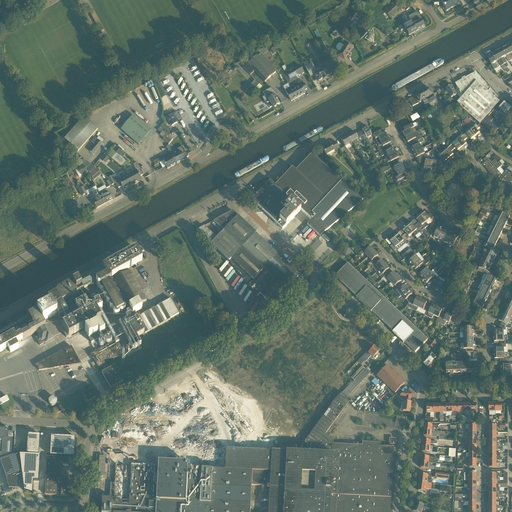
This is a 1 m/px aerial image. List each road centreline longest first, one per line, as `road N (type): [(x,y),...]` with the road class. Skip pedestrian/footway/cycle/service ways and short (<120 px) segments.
road 1 (unclassified): [(0,271),(197,161)]
road 2 (unclassified): [(253,130),(443,28)]
road 3 (unclassified): [(0,316),(183,216)]
road 4 (residential): [(483,319),(413,285),(377,244),(426,199)]
road 5 (residential): [(311,145),(473,57)]
road 6 (unclassified): [(95,427),(109,410),(246,333)]
road 7 (unclassified): [(423,387),(417,371),(335,287),(315,283)]
road 8 (residential): [(183,216),(246,333)]
road 9 (unclassified): [(396,511),(423,387)]
road 10 (unclassified): [(315,283),(228,192)]
